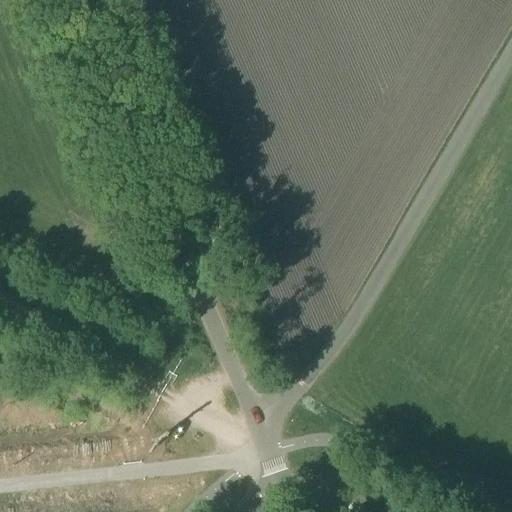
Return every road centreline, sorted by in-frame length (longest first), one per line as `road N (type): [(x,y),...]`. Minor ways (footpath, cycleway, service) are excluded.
road 1 (unclassified): [(258,431),(70,0)]
road 2 (unclassified): [(258,431),(346,330),(511,55)]
road 3 (track): [(0,303),(267,454)]
road 4 (track): [(267,454),(0,485)]
